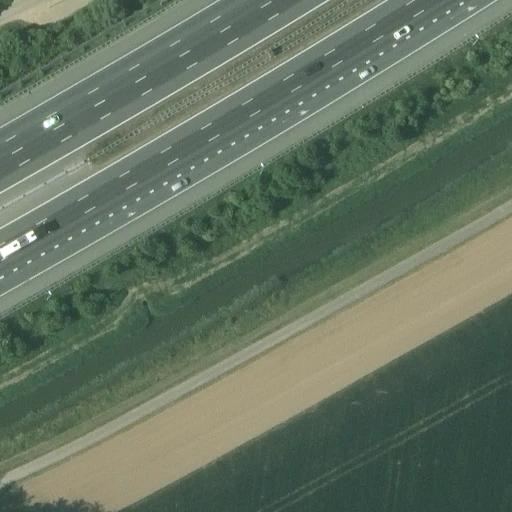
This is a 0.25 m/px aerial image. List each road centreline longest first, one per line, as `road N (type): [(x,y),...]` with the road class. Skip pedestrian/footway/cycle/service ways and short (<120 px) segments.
road 1 (motorway): [(0,260),(440,0)]
road 2 (motorway): [(277,0),(0,161)]
